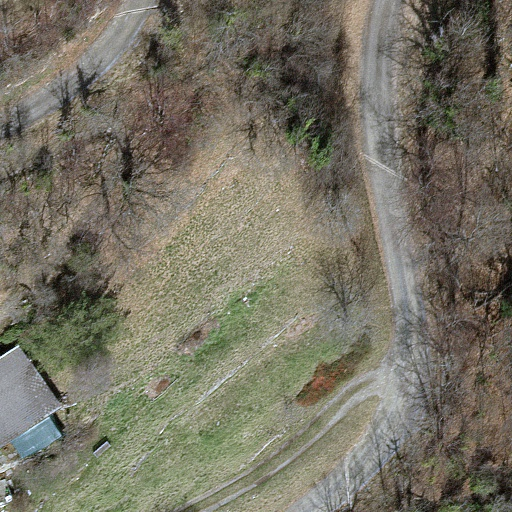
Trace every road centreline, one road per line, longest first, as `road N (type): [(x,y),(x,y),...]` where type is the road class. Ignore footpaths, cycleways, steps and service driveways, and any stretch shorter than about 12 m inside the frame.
road 1 (track): [(382,0),(381,61),(418,341),(409,425),(324,511)]
road 2 (track): [(0,146),(31,132),(95,75),(139,32),(151,0)]
